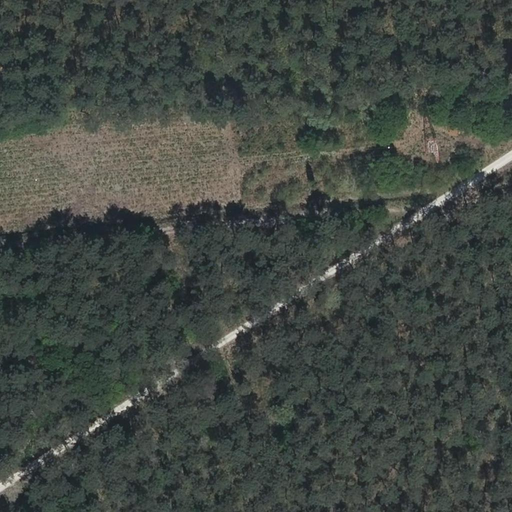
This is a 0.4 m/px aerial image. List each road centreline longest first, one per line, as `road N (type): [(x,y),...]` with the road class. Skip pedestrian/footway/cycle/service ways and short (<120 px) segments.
road 1 (track): [(511,156),(0,488)]
road 2 (track): [(0,247),(511,196)]
